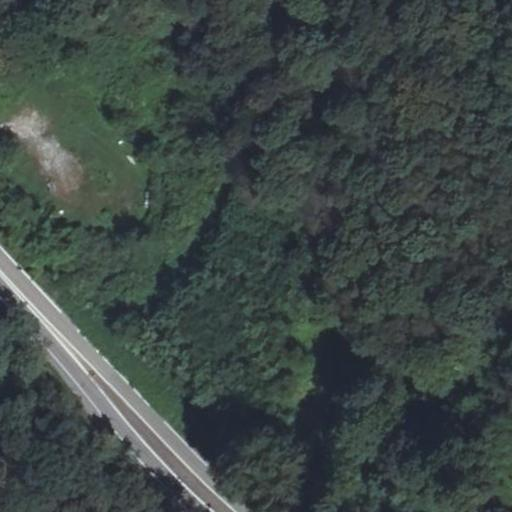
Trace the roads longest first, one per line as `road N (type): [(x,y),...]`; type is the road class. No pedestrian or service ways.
road 1 (tertiary): [(255,511),(97,360),(44,322)]
road 2 (tertiary): [(44,322),(79,380),(206,511)]
